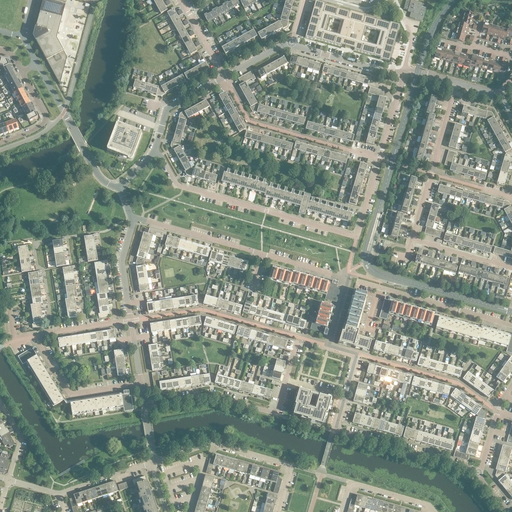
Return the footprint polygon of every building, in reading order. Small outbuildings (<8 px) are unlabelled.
[(61,21),(62,20),(61,20),(64,9),(65,5),(61,4),(45,0),(43,0),(38,20),(37,20),(33,36),(35,41),(36,41),(59,83),(60,85),(60,82),(67,58),(62,49),(62,48),(58,41),(56,38),(61,21)] [(164,5),(161,0),(155,3),(158,9),(164,5)] [(244,9),(249,6),(246,0),(244,0),(243,1),(240,2),(244,9)] [(409,0),(406,0),(404,7),(404,9),(408,10),(407,12),(413,13),(412,18),(422,21),(427,5),(409,0)] [(225,4),(229,10),(234,8),(230,1),(228,3),(228,2),(225,4)] [(364,17),(365,16),(350,12),(350,13),(325,6),(325,4),(315,2),(305,38),(315,40),(315,39),(341,47),(342,45),(343,46),(353,49),(354,49),(354,50),(380,58),(380,59),(389,62),(400,26),(390,23),(390,24),(364,17)] [(223,13),(229,10),(225,4),(222,5),(220,7),(223,13)] [(167,10),(164,5),(158,9),(161,14),(167,10)] [(217,8),(214,10),(218,16),(223,13),(220,7),(217,8)] [(176,15),(174,9),(167,13),(170,18),(176,15)] [(213,19),(218,16),(214,10),(212,11),(209,13),(213,19)] [(465,11),(463,17),(472,20),(474,14),(465,11)] [(208,22),(213,19),(209,13),(207,14),(206,14),(204,15),(208,22)] [(289,16),(282,14),(280,20),(281,20),(281,21),(279,22),(283,28),(282,28),(283,29),(287,27),(289,22),(288,21),(289,16)] [(179,20),(176,15),(170,18),(173,24),(179,20)] [(472,20),(463,17),(461,23),(469,25),(468,25),(471,26),(472,20)] [(182,25),(179,20),(173,24),(176,29),(182,25)] [(279,22),(274,25),(278,32),(280,31),(280,30),(282,28),(283,28),(279,22)] [(459,22),(457,28),(467,31),(468,25),(469,25),(461,23),(459,22)] [(481,33),(487,34),(490,25),(484,23),(481,33)] [(185,30),(182,25),(176,29),(178,32),(178,33),(179,34),(185,30)] [(278,32),(274,25),(268,28),(272,34),(275,33),(275,34),(278,32)] [(496,26),(490,25),(487,34),(493,36),(496,26)] [(502,28),(496,26),(493,36),(499,38),(502,28)] [(272,34),(268,28),(263,31),(267,38),(270,37),(269,36),(272,34)] [(467,31),(457,28),(456,34),(465,37),(467,31)] [(507,30),(502,28),(499,38),(505,39),(505,37),(507,30)] [(188,36),(185,30),(179,34),(182,39),(188,36)] [(253,30),(248,33),(252,41),(255,39),(254,38),(257,37),(253,30)] [(267,38),(263,31),(258,34),(261,40),(264,38),(265,39),(267,38)] [(252,41),(248,33),(243,36),(246,43),(249,41),(250,42),(252,41)] [(465,37),(456,34),(454,40),(463,43),(465,37)] [(191,41),(188,36),(182,39),(185,45),(191,41)] [(246,43),(243,36),(238,39),(242,46),(244,45),(244,44),(246,43)] [(242,46),(238,39),(232,42),(236,48),(239,47),(239,48),(242,46)] [(194,46),(191,41),(185,45),(188,50),(194,46)] [(236,48),(232,42),(227,45),(231,52),(234,51),(233,50),(236,48)] [(434,58),(440,59),(443,50),(443,48),(444,44),(442,43),(441,47),(440,49),(437,48),(434,58)] [(231,52),(227,45),(222,48),(225,54),(228,53),(229,54),(231,52)] [(197,52),(194,46),(188,50),(190,55),(197,52)] [(443,50),(440,59),(446,61),(449,51),(445,50),(446,48),(443,48),(443,50)] [(454,53),(449,51),(446,61),(452,63),(454,53)] [(460,55),(454,53),(452,63),(457,64),(460,55)] [(288,62),(287,54),(283,57),(279,60),(282,67),(287,64),(287,63),(288,62)] [(293,56),(287,54),(288,62),(290,63),(290,64),(296,65),(298,58),(292,56),(293,56)] [(466,56),(460,55),(457,64),(463,66),(466,56)] [(472,58),(466,56),(463,66),(469,68),(470,65),(469,65),(472,58)] [(472,56),(472,58),(469,65),(470,65),(475,67),(478,57),(472,56)] [(484,59),(478,57),(475,67),(481,69),(484,59)] [(490,61),(484,59),(481,69),(487,70),(490,61)] [(6,73),(12,70),(7,60),(2,66),(6,73)] [(282,67),(279,60),(273,63),(277,70),(282,67)] [(495,62),(490,61),(487,70),(493,72),(495,62)] [(501,64),(495,62),(493,72),(498,74),(501,64)] [(209,69),(205,63),(200,66),(204,73),(207,72),(206,71),(209,69)] [(277,70),(273,63),(268,66),(272,72),(277,70)] [(507,66),(501,64),(498,74),(504,75),(507,66)] [(204,73),(200,66),(195,68),(198,75),(201,73),(202,74),(204,73)] [(272,72),(268,66),(263,69),(266,75),(272,72)] [(198,75),(195,68),(189,71),(194,79),(196,77),(196,76),(198,75)] [(266,75),(263,69),(257,72),(261,78),(266,75)] [(6,73),(4,74),(6,79),(15,75),(12,70),(6,73)] [(194,79),(189,71),(184,74),(188,81),(191,79),(191,80),(194,79)] [(15,75),(6,79),(9,84),(17,79),(15,75)] [(186,82),(182,75),(177,78),(181,86),(184,84),(183,83),(186,82)] [(181,86),(177,78),(172,81),(175,88),(178,86),(179,87),(181,86)] [(17,79),(9,84),(11,89),(20,84),(17,79)] [(175,88),(172,81),(166,84),(170,91),(173,90),(172,89),(175,88)] [(147,84),(141,82),(139,90),(141,91),(142,90),(145,91),(147,84)] [(245,82),(244,83),(241,85),(239,86),(241,89),(240,89),(241,92),(248,88),(245,82)] [(20,84),(11,89),(14,93),(22,89),(20,84)] [(170,91),(166,84),(164,85),(161,87),(161,88),(160,88),(161,97),(165,94),(165,93),(168,92),(168,93),(170,91)] [(159,87),(153,86),(150,94),(153,94),(153,93),(156,94),(156,96),(160,97),(161,97),(160,88),(158,88),(159,87)] [(251,93),(248,88),(241,92),(242,94),(243,94),(245,97),(251,93)] [(22,89),(14,93),(17,98),(25,94),(22,89)] [(228,98),(225,92),(219,96),(222,101),(228,98)] [(254,98),(251,93),(245,97),(246,99),(245,100),(247,102),(254,98)] [(25,94),(17,98),(19,103),(27,98),(25,94)] [(437,98),(430,96),(428,102),(436,104),(437,98)] [(27,98),(19,103),(22,108),(30,103),(27,98)] [(231,103),(228,98),(222,101),(225,106),(231,103)] [(257,104),(254,98),(247,102),(248,105),(249,104),(250,107),(252,112),(258,105),(257,104)] [(209,107),(206,101),(200,104),(204,110),(209,107)] [(436,104),(428,102),(426,108),(434,110),(436,104)] [(30,103),(22,108),(24,112),(33,108),(30,103)] [(234,108),(231,103),(225,106),(228,112),(234,108)] [(204,110),(200,104),(195,106),(199,113),(204,110)] [(259,106),(258,105),(252,112),(257,113),(257,112),(260,113),(260,114),(263,115),(265,107),(259,105),(259,106)] [(199,113),(195,106),(190,109),(194,116),(199,113)] [(271,109),(265,107),(263,115),(265,116),(266,115),(269,116),(271,109)] [(33,108),(24,112),(27,117),(35,113),(33,108)] [(237,113),(234,108),(228,112),(230,117),(237,113)] [(194,116),(190,109),(185,112),(184,111),(180,114),(186,119),(188,118),(188,119),(194,116)] [(282,112),(277,110),(274,118),(277,119),(277,118),(280,119),(282,112)] [(487,112),(481,111),(479,118),(485,120),(485,119),(487,119),(492,113),(487,112)] [(35,113),(27,117),(30,122),(38,118),(35,113)] [(240,119),(237,113),(230,117),(233,122),(240,119)] [(495,118),(492,113),(487,119),(487,121),(490,126),(496,123),(494,118),(495,118)] [(186,119),(180,114),(178,119),(179,119),(178,122),(177,122),(177,124),(185,127),(187,121),(186,120),(186,119)] [(294,115),(288,114),(286,122),(288,122),(289,121),(292,122),(294,115)] [(428,114),(426,120),(434,122),(435,116),(432,116),(428,114)] [(305,119),(300,117),(297,125),(300,126),(300,125),(303,126),(305,119)] [(243,124),(240,119),(233,122),(231,123),(234,129),(236,128),(243,124)] [(10,122),(14,131),(19,129),(16,120),(10,122)] [(14,131),(10,122),(5,124),(8,132),(14,131)] [(499,128),(496,123),(490,126),(493,132),(499,128)] [(0,125),(3,134),(8,132),(5,124),(0,125)] [(185,127),(177,124),(176,127),(177,127),(176,130),(183,132),(185,127)] [(246,129),(243,124),(236,128),(239,133),(246,129)] [(319,126),(314,124),(311,132),(314,133),(314,132),(317,133),(319,126)] [(118,125),(109,149),(109,150),(130,158),(131,158),(140,134),(140,133),(119,125),(118,125)] [(331,129),(325,127),(323,135),(325,136),(326,135),(329,136),(331,129)] [(502,133),(499,128),(493,132),(496,137),(502,133)] [(460,132),(452,130),(451,133),(452,133),(452,136),(459,138),(460,132)] [(342,132),(337,131),(334,139),(337,139),(337,138),(340,139),(342,132)] [(505,139),(502,133),(496,137),(499,142),(505,139)] [(354,136),(348,134),(346,142),(348,143),(349,142),(352,143),(354,136)] [(181,138),(173,136),(173,139),(174,139),(173,142),(172,141),(171,146),(179,145),(179,144),(180,144),(181,138)] [(508,144),(505,139),(499,142),(502,148),(508,144)] [(457,144),(449,141),(448,144),(449,144),(448,147),(455,150),(457,144)] [(511,149),(508,144),(502,148),(505,153),(506,154),(511,153),(511,148),(511,149)] [(180,147),(179,145),(171,146),(173,151),(174,150),(175,153),(174,154),(176,156),(183,152),(180,146),(180,147)] [(186,157),(183,152),(176,156),(177,158),(178,158),(180,161),(186,157)] [(511,157),(511,153),(506,154),(506,155),(505,155),(503,162),(510,164),(511,158),(511,157)] [(189,162),(186,157),(180,161),(181,164),(180,164),(182,166),(189,162)] [(192,168),(189,162),(182,166),(183,169),(184,168),(185,171),(184,171),(187,176),(192,170),(191,168),(192,168)] [(463,167),(458,165),(455,173),(458,174),(458,173),(461,174),(463,167)] [(194,170),(192,170),(187,176),(192,177),(195,177),(195,178),(197,179),(200,171),(194,169),(194,170)] [(228,169),(227,172),(224,171),(221,182),(265,194),(264,196),(301,207),(299,214),(305,215),(306,211),(349,223),(351,217),(353,212),(350,212),(351,209),(348,208),(347,211),(343,210),(343,207),(341,206),(340,209),(335,208),(336,205),(334,204),(333,207),(328,206),(329,203),(327,202),(326,205),(321,203),(322,201),(319,200),(319,203),(314,201),(315,198),(312,198),(311,201),(309,200),(310,195),(304,193),(304,196),(301,196),(302,193),(299,192),(299,195),(294,194),(295,191),(292,190),(291,193),(287,191),(287,189),(285,188),(284,191),(279,189),(280,186),(278,186),(277,189),(272,187),(273,184),(271,184),(270,185),(265,183),(266,180),(264,179),(263,182),(258,181),(259,178),(257,177),(256,180),(251,179),(252,176),(249,175),(248,178),(244,177),(245,174),(242,173),(241,176),(236,175),(237,172),(235,171),(234,174),(229,173),(230,170),(228,169)] [(475,170),(469,169),(467,177),(469,177),(470,177),(473,177),(475,170)] [(205,173),(200,171),(197,179),(200,180),(200,179),(203,180),(205,173)] [(487,174),(481,172),(478,180),(481,181),(481,180),(484,181),(487,174)] [(217,176),(211,174),(209,182),(212,183),(212,182),(215,183),(217,176)] [(417,179),(410,177),(408,183),(416,185),(417,179)] [(351,186),(354,187),(361,188),(362,183),(355,181),(352,180),(351,186)] [(416,185),(408,183),(406,189),(414,191),(416,185)] [(414,191),(406,189),(405,194),(412,197),(414,191)] [(412,197),(405,194),(403,200),(411,202),(412,197)] [(347,197),(345,204),(348,205),(348,204),(356,206),(357,200),(350,198),(347,197)] [(411,202),(403,200),(401,206),(409,208),(411,202)] [(503,202),(498,200),(496,207),(502,209),(502,208),(503,209),(509,202),(504,201),(503,202)] [(511,207),(509,202),(503,209),(504,210),(507,216),(511,212),(511,210),(510,207),(511,207)] [(397,211),(400,212),(407,214),(409,208),(401,206),(399,206),(397,211)] [(437,212),(429,210),(428,212),(430,213),(429,216),(436,218),(437,212)] [(396,213),(394,219),(402,221),(404,215),(396,213)] [(434,224),(426,221),(425,224),(426,224),(425,228),(426,228),(429,229),(432,229),(432,230),(432,229),(434,224)] [(387,236),(389,236),(397,238),(399,233),(391,231),(389,230),(387,236)] [(153,236),(151,235),(148,234),(144,233),(142,239),(151,242),(153,236)] [(452,233),(451,235),(449,243),(452,244),(452,243),(455,244),(457,237),(458,235),(452,233)] [(94,236),(84,237),(85,244),(95,242),(95,241),(94,237),(98,236),(97,234),(94,234),(94,236)] [(174,238),(168,236),(165,246),(171,248),(174,238)] [(180,240),(174,238),(171,248),(177,249),(180,240)] [(66,239),(62,239),(62,241),(52,242),(53,249),(63,247),(63,246),(63,242),(66,241),(66,239)] [(151,242),(142,239),(140,245),(150,248),(151,242)] [(468,240),(463,239),(460,247),(463,247),(466,247),(468,240)] [(99,243),(99,240),(95,241),(95,242),(85,244),(86,250),(96,248),(96,247),(95,244),(99,243)] [(186,242),(180,240),(177,249),(183,251),(186,242)] [(192,243),(186,242),(183,251),(189,253),(192,243)] [(480,244),(474,242),(472,250),(475,251),(475,250),(478,251),(480,244)] [(18,248),(19,254),(29,252),(29,251),(28,247),(32,247),(31,244),(27,245),(28,246),(24,247),(23,243),(16,244),(16,248),(18,248)] [(198,245),(192,243),(189,253),(195,254),(198,245)] [(486,243),(486,245),(483,253),(486,254),(486,253),(490,254),(492,245),(486,243)] [(67,248),(67,245),(63,246),(63,247),(53,249),(54,255),(64,253),(64,252),(64,249),(67,248)] [(150,248),(140,245),(138,251),(148,254),(150,248)] [(204,247),(198,245),(195,254),(201,256),(204,247)] [(100,249),(99,247),(96,247),(96,248),(86,250),(87,256),(97,254),(97,253),(96,250),(100,249)] [(210,249),(204,247),(201,256),(208,258),(210,249)] [(33,253),(32,251),(29,251),(29,252),(19,254),(20,260),(30,259),(30,258),(29,254),(33,253)] [(148,254),(138,251),(137,257),(137,258),(136,262),(144,263),(145,260),(146,260),(148,254)] [(68,254),(68,252),(64,252),(64,253),(54,255),(55,261),(65,259),(65,258),(65,255),(68,254)] [(218,254),(211,252),(209,261),(215,263),(218,254)] [(101,255),(100,253),(97,253),(97,254),(87,256),(88,262),(98,261),(97,256),(101,255)] [(224,255),(218,254),(215,263),(221,265),(224,255)] [(230,257),(224,255),(221,265),(227,267),(230,257)] [(423,256),(417,255),(415,262),(421,264),(423,256)] [(429,258),(423,256),(421,264),(426,266),(429,258)] [(34,260),(33,257),(30,258),(30,259),(20,260),(21,266),(31,265),(31,264),(30,260),(34,260)] [(236,259),(230,257),(227,267),(233,268),(236,259)] [(69,260),(69,258),(65,258),(65,259),(55,261),(56,267),(66,266),(65,261),(69,260)] [(434,260),(429,258),(426,266),(432,267),(434,260)] [(242,261),(236,259),(233,268),(239,270),(242,261)] [(108,263),(108,260),(104,261),(104,262),(94,263),(95,270),(105,268),(105,267),(104,264),(108,263)] [(440,261),(434,260),(432,267),(438,269),(440,261)] [(248,262),(242,261),(239,270),(245,272),(248,262)] [(446,263),(440,261),(438,269),(444,271),(446,263)] [(144,263),(136,262),(137,267),(136,267),(137,274),(147,272),(146,266),(145,266),(144,263)] [(35,266),(34,263),(31,264),(31,265),(21,266),(22,273),(32,271),(31,266),(35,266)] [(452,265),(446,263),(444,271),(450,272),(452,265)] [(77,268),(76,265),(72,266),(72,267),(63,268),(64,275),(73,273),(73,272),(73,269),(77,268)] [(275,266),(273,265),(269,279),(291,285),(291,284),(327,294),(325,299),(336,303),(340,288),(337,287),(338,283),(330,280),(330,282),(325,281),(326,279),(323,278),(323,280),(318,279),(319,277),(316,276),(316,278),(311,277),(311,275),(309,274),(308,276),(304,274),(304,273),(302,272),(301,274),(297,272),(297,271),(295,270),(294,272),(293,271),(293,273),(289,272),(290,270),(287,269),(287,271),(282,270),(282,268),(280,267),(280,269),(275,268),(275,266)] [(458,266),(452,265),(450,272),(456,274),(458,266)] [(458,273),(464,274),(466,267),(460,265),(458,273)] [(109,269),(109,267),(105,267),(105,268),(95,270),(96,276),(106,275),(106,273),(105,270),(109,269)] [(472,268),(466,267),(464,274),(470,276),(472,268)] [(478,270),(472,268),(470,276),(475,278),(478,270)] [(483,272),(478,270),(475,278),(481,279),(483,272)] [(38,272),(28,274),(29,280),(39,279),(39,278),(38,274),(42,273),(42,271),(38,271),(38,272)] [(77,274),(77,272),(73,272),(73,273),(64,275),(65,281),(74,280),(74,278),(74,275),(77,274)] [(489,273),(483,272),(481,279),(487,281),(489,273)] [(110,275),(110,273),(106,273),(106,275),(96,276),(97,282),(107,281),(107,280),(106,276),(110,275)] [(495,275),(489,273),(487,281),(493,283),(495,275)] [(501,277),(495,275),(493,283),(499,284),(501,277)] [(43,280),(43,277),(39,278),(39,279),(29,280),(30,287),(40,285),(40,284),(39,280),(43,280)] [(507,278),(501,277),(499,284),(504,286),(507,278)] [(78,280),(78,278),(74,278),(74,280),(65,281),(66,287),(75,286),(75,285),(75,281),(78,280)] [(111,282),(111,279),(107,280),(107,281),(97,282),(98,289),(108,287),(108,286),(107,282),(111,282)] [(44,286),(44,283),(40,284),(40,285),(30,287),(31,293),(41,291),(41,290),(40,286),(44,286)] [(79,287),(79,284),(75,285),(75,286),(66,287),(67,294),(76,292),(76,291),(76,287),(79,287)] [(112,288),(112,285),(108,286),(108,287),(98,289),(99,295),(107,294),(109,294),(109,295),(113,294),(113,292),(109,292),(108,289),(112,288)] [(45,292),(45,290),(41,290),(41,291),(31,293),(32,299),(42,297),(42,296),(41,293),(45,292)] [(80,293),(80,290),(76,291),(76,292),(67,294),(68,300),(75,299),(77,298),(78,300),(81,299),(81,297),(77,297),(77,293),(80,293)] [(358,331),(366,300),(368,296),(366,295),(367,294),(356,290),(348,319),(346,319),(339,343),(354,347),(368,351),(372,340),(357,336),(359,331),(358,331)] [(46,298),(45,296),(42,296),(42,297),(32,299),(33,305),(41,304),(43,304),(43,305),(47,305),(46,302),(43,303),(42,299),(46,298)] [(206,296),(203,304),(209,306),(212,298),(206,296)] [(392,299),(385,297),(383,303),(380,316),(379,318),(387,320),(389,313),(432,325),(435,313),(430,312),(430,310),(428,309),(427,311),(423,310),(423,308),(421,307),(420,309),(415,308),(416,306),(414,305),(413,307),(408,306),(409,304),(407,303),(406,305),(401,304),(402,302),(399,301),(399,303),(394,302),(395,300),(392,299)] [(112,301),(111,298),(107,299),(108,300),(98,301),(99,308),(109,306),(108,305),(108,301),(112,301)] [(218,299),(212,298),(209,306),(216,308),(218,299)] [(224,301),(218,299),(216,308),(222,310),(224,301)] [(230,303),(224,301),(222,310),(228,311),(230,303)] [(252,303),(246,301),(243,313),(249,314),(251,306),(252,303)] [(80,306),(80,303),(76,304),(76,305),(66,306),(67,313),(77,311),(77,310),(76,306),(80,306)] [(236,305),(230,303),(228,311),(234,313),(236,305)] [(322,303),(319,310),(315,324),(312,323),(310,329),(324,333),(324,335),(327,336),(329,328),(327,328),(329,323),(330,323),(331,321),(329,320),(331,316),(332,316),(333,314),(332,313),(333,309),(335,309),(335,307),(322,303)] [(113,307),(112,304),(108,305),(109,306),(99,308),(100,314),(98,314),(99,318),(108,317),(107,313),(110,312),(109,308),(113,307)] [(242,306),(236,305),(234,313),(240,315),(242,306)] [(258,307),(251,306),(249,314),(255,316),(258,307)] [(264,309),(258,307),(255,316),(261,318),(264,309)] [(46,311),(45,309),(41,309),(42,310),(32,312),(33,318),(42,316),(42,315),(42,312),(46,311)] [(81,312),(81,309),(77,310),(77,311),(67,313),(68,319),(78,317),(77,313),(81,312)] [(270,311),(264,309),(261,318),(267,320),(270,311)] [(276,313),(270,311),(267,320),(273,321),(276,313)] [(282,314),(276,313),(273,321),(279,323),(282,314)] [(288,316),(282,314),(279,323),(285,325),(288,316)] [(442,315),(440,314),(436,328),(479,340),(479,339),(508,347),(506,352),(511,353),(511,333),(511,335),(506,334),(507,332),(504,331),(504,333),(499,332),(499,330),(497,329),(497,331),(492,330),(492,328),(490,327),(489,329),(485,328),(485,326),(483,325),(482,327),(481,326),(481,328),(477,327),(478,325),(475,325),(475,326),(470,325),(471,323),(468,322),(468,324),(463,323),(463,321),(461,320),(460,322),(456,321),(456,319),(454,318),(453,320),(449,319),(449,317),(447,316),(446,318),(441,317),(442,315)] [(47,317),(46,315),(42,315),(42,316),(33,318),(34,324),(32,324),(33,329),(42,327),(41,323),(44,323),(43,318),(47,317)] [(294,318),(288,316),(285,325),(291,326),(294,318)] [(212,319),(206,318),(203,326),(210,328),(212,319)] [(300,320),(294,318),(291,326),(297,328),(300,320)] [(218,321),(212,319),(210,328),(216,330),(218,321)] [(306,321),(300,320),(297,328),(304,330),(306,321)] [(224,323),(218,321),(216,330),(222,331),(224,323)] [(230,325),(224,323),(222,331),(228,333),(230,325)] [(237,326),(230,325),(228,333),(234,335),(237,326)] [(245,329),(239,327),(236,336),(242,337),(245,329)] [(251,330),(245,329),(242,337),(248,339),(251,330)] [(257,332),(251,330),(248,339),(254,341),(257,332)] [(263,334),(257,332),(254,341),(260,343),(263,334)] [(269,336),(263,334),(260,343),(266,344),(269,336)] [(275,337),(269,336),(266,344),(273,346),(275,337)] [(281,339),(275,337),(273,346),(279,348),(281,339)] [(287,341),(281,339),(279,348),(285,350),(287,341)] [(382,343),(376,341),(373,350),(379,352),(382,343)] [(388,345),(382,343),(379,352),(385,353),(388,345)] [(394,347),(388,345),(385,353),(392,355),(394,347)] [(400,348),(394,347),(392,355),(398,357),(400,348)] [(41,356),(35,348),(31,351),(30,349),(18,357),(21,361),(23,365),(27,362),(54,406),(61,402),(65,400),(62,395),(64,394),(63,392),(61,393),(59,389),(60,388),(59,386),(57,387),(55,383),(56,382),(55,380),(53,380),(51,376),(52,375),(51,373),(49,374),(47,370),(48,369),(47,367),(46,368),(43,364),(45,363),(43,361),(42,362),(39,357),(41,356)] [(406,350),(400,348),(398,357),(404,359),(406,350)] [(412,352),(406,350),(404,359),(410,360),(412,352)] [(418,354),(412,352),(410,360),(416,362),(418,354)] [(426,359),(420,357),(417,366),(423,367),(426,359)] [(432,361),(426,359),(423,367),(429,369),(432,361)] [(285,362),(277,360),(275,366),(284,368),(285,362)] [(438,362),(432,361),(429,369),(435,371),(438,362)] [(444,364),(438,362),(435,371),(442,373),(444,364)] [(511,370),(511,365),(507,362),(503,367),(511,373),(511,370)] [(375,366),(369,364),(367,373),(373,375),(375,366)] [(450,366),(444,364),(442,373),(448,375),(450,366)] [(284,368),(275,366),(273,372),(282,375),(284,368)] [(381,368),(375,366),(373,375),(379,376),(381,368)] [(456,368),(450,366),(448,375),(454,376),(456,368)] [(511,373),(503,367),(500,373),(507,378),(511,373)] [(387,370),(381,368),(379,376),(385,378),(387,370)] [(462,369),(456,368),(454,376),(460,378),(462,369)] [(393,371),(387,370),(385,378),(391,380),(393,371)] [(400,373),(393,371),(391,380),(397,382),(400,373)] [(282,375),(273,372),(272,378),(280,381),(282,375)] [(473,376),(468,372),(462,380),(468,383),(473,376)] [(406,375),(400,373),(397,382),(403,384),(406,375)] [(507,378),(500,373),(496,378),(503,383),(507,378)] [(223,377),(217,375),(215,384),(221,385),(223,377)] [(412,377),(406,375),(403,384),(409,385),(412,377)] [(478,380),(473,376),(468,383),(473,387),(478,380)] [(229,378),(223,377),(221,385),(227,387),(229,378)] [(420,379),(414,377),(411,386),(417,388),(420,379)] [(236,380),(229,378),(227,387),(233,389),(236,380)] [(426,381),(420,379),(417,388),(424,389),(426,381)] [(242,382),(236,380),(233,389),(239,391),(242,382)] [(483,384),(478,380),(473,387),(478,391),(483,384)] [(432,382),(426,381),(424,389),(430,391),(432,382)] [(248,384),(242,382),(239,391),(245,392),(248,384)] [(438,384),(432,382),(430,391),(436,393),(438,384)] [(363,385),(358,383),(357,389),(366,392),(368,386),(363,385)] [(254,385),(248,384),(245,392),(251,394),(254,385)] [(444,386),(438,384),(436,393),(442,395),(444,386)] [(488,387),(483,384),(478,391),(483,395),(488,387)] [(260,387),(254,385),(251,394),(257,396),(260,387)] [(451,388),(444,386),(442,395),(448,396),(451,388)] [(266,389),(260,387),(257,396),(263,398),(266,389)] [(494,391),(488,387),(483,395),(488,398),(494,391)] [(272,391),(266,389),(263,398),(270,399),(272,391)] [(319,395),(319,396),(318,395),(313,393),(312,394),(311,393),(299,389),(295,404),(296,405),(293,415),(308,419),(307,420),(323,424),(326,413),(327,414),(331,398),(319,395)] [(366,392),(357,389),(355,396),(364,398),(366,392)] [(461,393),(455,389),(450,396),(455,400),(461,393)] [(129,391),(121,392),(121,394),(116,395),(116,393),(114,393),(114,395),(109,396),(109,394),(106,395),(107,396),(102,397),(102,395),(99,396),(99,397),(95,398),(94,397),(92,397),(92,399),(87,399),(87,398),(84,398),(85,400),(80,400),(80,399),(77,399),(77,401),(73,402),(72,400),(70,400),(71,407),(72,414),(123,406),(124,412),(134,410),(131,396),(130,396),(129,391)] [(466,397),(461,393),(455,400),(461,404),(466,397)] [(364,398),(355,396),(353,402),(363,404),(364,398)] [(471,401),(466,397),(461,404),(466,408),(471,401)] [(476,404),(471,401),(466,408),(471,411),(476,404)] [(481,408),(476,404),(471,411),(478,416),(487,413),(481,409),(481,408)] [(352,423),(358,425),(361,415),(355,413),(352,423)] [(485,420),(487,413),(478,416),(477,418),(476,418),(474,424),(484,426),(486,420),(485,420)] [(367,417),(361,415),(358,425),(364,427),(367,417)] [(373,419),(367,417),(364,427),(371,428),(373,419)] [(379,421),(373,419),(371,428),(377,430),(379,421)] [(386,422),(379,421),(377,430),(383,432),(386,422)] [(392,424),(386,422),(383,432),(389,434),(392,424)] [(6,428),(3,424),(0,425),(0,435),(1,437),(13,430),(12,428),(8,430),(7,428),(6,428)] [(398,426),(392,424),(389,434),(395,435),(398,426)] [(484,426),(474,424),(472,430),(482,433),(484,426)] [(404,428),(398,426),(395,435),(401,437),(404,428)] [(412,430),(406,428),(403,438),(409,439),(412,430)] [(14,432),(13,430),(1,437),(3,441),(2,441),(5,446),(8,445),(10,447),(15,445),(11,437),(12,436),(10,434),(14,432)] [(418,432),(412,430),(409,439),(415,441),(418,432)] [(482,433),(472,430),(471,436),(480,439),(482,433)] [(424,433),(418,432),(415,441),(421,443),(424,433)] [(430,435),(424,433),(421,443),(427,445),(430,435)] [(436,437),(430,435),(427,445),(434,446),(436,437)] [(480,439),(471,436),(469,442),(479,445),(480,439)] [(442,439),(436,437),(434,446),(440,448),(442,439)] [(448,440),(442,439),(440,448),(446,450),(448,440)] [(455,442),(448,440),(446,450),(452,452),(455,442)] [(479,445),(469,442),(467,448),(477,451),(479,445)] [(511,451),(511,447),(503,446),(502,452),(511,454),(511,451)] [(477,451),(467,448),(465,454),(466,454),(469,455),(475,457),(477,451)] [(511,454),(502,452),(500,458),(509,461),(511,454)] [(219,456),(216,455),(215,460),(214,462),(214,464),(213,465),(219,467),(221,457),(219,456)] [(6,458),(0,457),(0,458),(0,466),(3,468),(3,469),(7,470),(10,461),(6,460),(6,458)] [(223,457),(221,457),(219,467),(224,468),(227,458),(223,457)] [(509,461),(500,458),(498,464),(508,467),(509,461)] [(234,460),(232,460),(229,469),(234,471),(237,461),(234,460)] [(244,463),(242,463),(239,472),(245,474),(248,464),(244,463)] [(251,465),(248,464),(245,474),(250,476),(253,466),(251,465)] [(508,467),(498,464),(496,470),(497,470),(496,476),(504,474),(505,472),(506,473),(508,467)] [(255,466),(253,466),(250,476),(255,477),(258,467),(255,466)] [(265,469),(263,469),(260,478),(265,480),(268,470),(265,469)] [(275,472),(273,472),(271,481),(276,483),(276,482),(277,480),(278,478),(279,473),(276,472),(275,472)] [(505,476),(504,474),(496,476),(500,481),(499,481),(503,486),(510,480),(506,475),(505,476)] [(205,475),(204,478),(205,479),(204,481),(213,483),(214,478),(205,475)] [(147,481),(145,476),(132,480),(134,485),(137,484),(147,481)] [(511,486),(511,481),(510,480),(503,486),(507,491),(511,486)] [(115,481),(112,482),(112,483),(110,484),(113,493),(118,491),(115,481)] [(148,485),(147,481),(137,484),(137,487),(136,487),(141,503),(154,499),(149,485),(148,485)] [(113,493),(110,484),(108,484),(105,485),(108,495),(113,493)] [(108,495),(105,485),(101,486),(102,486),(100,487),(103,496),(108,495)] [(103,496),(100,487),(98,488),(97,487),(94,488),(98,498),(103,496)] [(98,498),(94,488),(91,489),(91,490),(89,490),(93,500),(98,498)] [(93,500),(89,490),(87,491),(87,490),(84,492),(87,502),(93,500)] [(87,502),(84,492),(81,493),(79,494),(82,503),(87,502)] [(74,497),(69,499),(70,502),(75,500),(76,503),(77,505),(82,503),(79,494),(77,494),(74,495),(74,497)] [(361,496),(357,495),(356,501),(355,502),(355,504),(354,505),(360,507),(362,497),(360,497),(361,496)] [(364,498),(362,497),(360,507),(365,509),(368,498),(365,497),(364,498)] [(157,511),(154,499),(141,503),(144,511),(157,511)] [(375,501),(373,500),(370,510),(375,511),(378,501),(375,500),(375,501)] [(385,504),(383,503),(380,511),(386,511),(389,504),(385,503),(385,504)]
